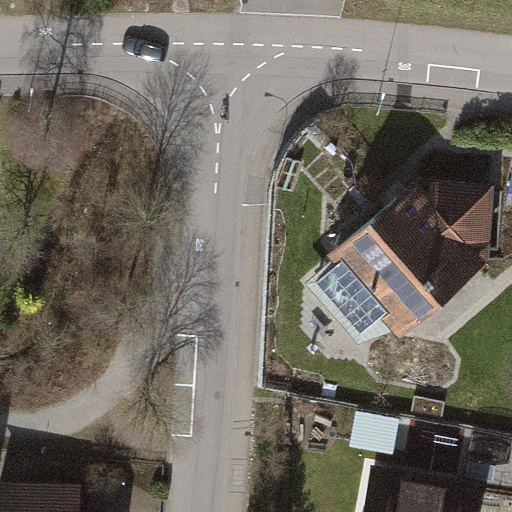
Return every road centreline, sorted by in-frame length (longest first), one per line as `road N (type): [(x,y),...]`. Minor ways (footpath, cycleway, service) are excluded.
road 1 (residential): [(197,511),(214,47)]
road 2 (residential): [(511,68),(214,47)]
road 3 (residential): [(214,47),(0,48)]
